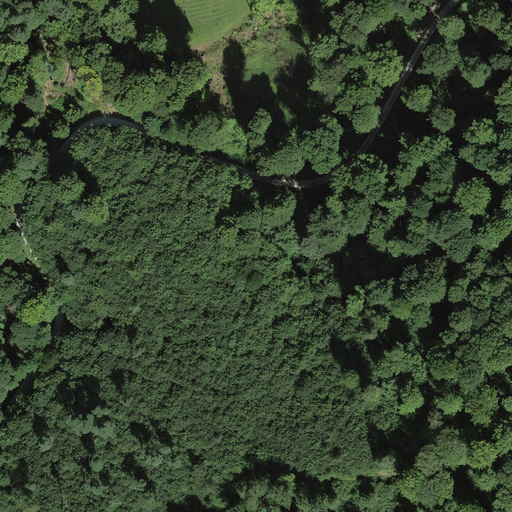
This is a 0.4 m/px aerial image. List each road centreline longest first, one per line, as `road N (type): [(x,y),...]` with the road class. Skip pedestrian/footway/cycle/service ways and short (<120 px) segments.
road 1 (track): [(457,0),(435,20),(353,160),(323,181),(278,184),(112,121),(80,130),(19,211),(65,306),(59,332),(0,427)]
road 2 (track): [(511,449),(480,461),(300,482)]
